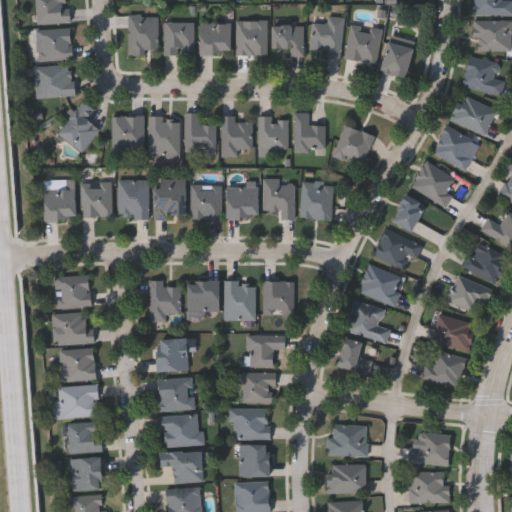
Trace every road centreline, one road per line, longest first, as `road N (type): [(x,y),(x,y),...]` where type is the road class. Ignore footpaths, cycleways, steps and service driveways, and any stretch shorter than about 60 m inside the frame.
road 1 (residential): [(453,0),(442,100),(382,207),(332,330),(303,432),(304,511)]
road 2 (secondary): [(27,511),(0,154)]
road 3 (residential): [(351,274),(212,261),(9,263)]
road 4 (residential): [(112,84),(131,92),(357,102),(428,121)]
road 5 (residential): [(130,260),(136,511)]
road 6 (residential): [(511,421),(313,398)]
road 7 (tertiary): [(511,337),(490,421),(486,511)]
